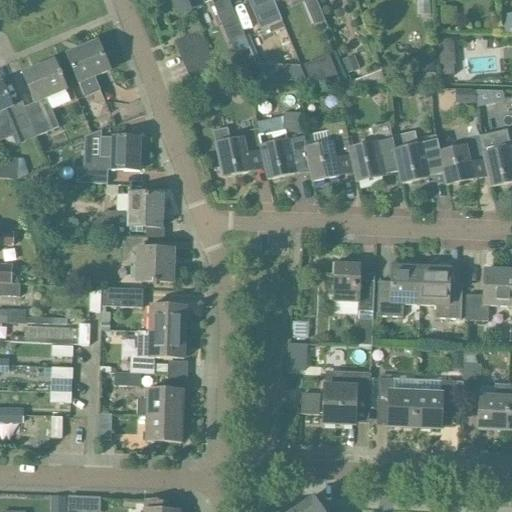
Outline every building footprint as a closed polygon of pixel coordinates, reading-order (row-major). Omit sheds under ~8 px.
[(170,0),(178,18),(191,12),(185,0),(170,0)] [(185,0),(191,12),(203,7),(200,0),(185,0)] [(249,46),(228,0),(225,0),(214,5),(235,52),(249,46)] [(249,0),(257,17),(262,29),(263,29),(258,17),(276,9),(272,0),(249,0)] [(220,77),(218,74),(195,22),(192,23),(191,29),(193,34),(173,42),(192,89),(220,77)] [(109,73),(97,45),(66,58),(84,100),(100,93),(94,80),(109,73)] [(24,110),(32,129),(37,140),(59,130),(51,111),(42,114),(38,104),(66,92),(54,63),(23,76),(35,106),(24,110)] [(332,64),(310,64),(303,67),(310,83),(340,83),(332,64)] [(454,67),(440,68),(441,78),(455,76),(454,67)] [(0,142),(32,129),(24,110),(21,103),(12,107),(3,85),(0,86),(0,142)] [(266,171),(265,171),(267,182),(310,173),(303,138),(301,125),(301,114),(283,114),(283,129),(284,133),(259,138),(266,171)] [(310,173),(312,184),(354,175),(355,175),(350,151),(344,124),(327,127),(328,133),(303,138),(310,173)] [(355,175),(354,175),(357,185),(399,176),(391,138),(392,138),(389,126),(372,130),(375,146),(350,151),(355,175)] [(227,130),(214,133),(216,147),(223,180),(265,171),(266,171),(259,138),(258,131),(240,135),(242,142),(230,144),(227,130)] [(511,143),(510,144),(507,131),(479,138),(489,178),(491,190),(511,184),(511,143)] [(439,155),(440,155),(436,137),(418,142),(416,133),(392,138),(391,138),(399,176),(401,187),(444,178),(439,155)] [(446,188),(489,178),(479,138),(462,143),(464,150),(440,155),(439,155),(444,178),(446,188)] [(141,140),(101,139),(100,159),(97,159),(97,172),(78,171),(77,185),(108,186),(108,172),(140,173),(141,140)] [(19,160),(6,159),(6,165),(0,164),(0,179),(17,181),(19,160)] [(56,184),(49,168),(18,182),(23,193),(48,183),(50,187),(56,184)] [(126,215),(105,214),(105,219),(93,219),(92,235),(105,235),(105,239),(123,239),(131,239),(131,234),(142,234),(142,230),(162,230),(163,198),(131,197),(131,198),(127,198),(126,215)] [(0,246),(14,247),(14,234),(0,234),(0,246)] [(123,239),(122,266),(139,267),(138,283),(173,284),(174,253),(149,252),(150,240),(131,239),(123,239)] [(0,284),(12,285),(13,265),(0,264),(0,284)] [(361,267),(335,266),(334,304),(358,305),(358,313),(374,313),(375,284),(373,284),(374,276),(361,276),(361,267)] [(404,307),(420,308),(422,270),(394,269),(393,285),(379,284),(378,319),(404,320),(404,307)] [(450,271),(422,270),(420,308),(435,308),(435,321),(462,322),(463,288),(449,287),(450,271)] [(489,309),(511,310),(511,301),(511,273),(486,272),(485,298),(466,298),(465,323),(488,324),(489,309)] [(0,284),(0,297),(20,298),(21,286),(12,285),(0,284)] [(103,290),(103,293),(102,307),(143,309),(144,291),(103,290)] [(102,313),(102,307),(103,293),(93,292),(92,313),(102,313)] [(152,308),(151,333),(186,335),(187,309),(152,308)] [(373,322),(358,322),(357,346),(372,347),(373,322)] [(11,337),(10,344),(72,347),(89,347),(90,326),(79,326),(79,331),(73,331),(73,330),(25,328),(24,338),(11,337)] [(133,356),(132,375),(141,376),(156,376),(156,360),(185,361),(186,335),(151,333),(139,333),(138,348),(138,356),(133,356)] [(305,371),(306,346),(288,346),(287,371),(305,371)] [(73,348),(53,347),(52,357),(73,358),(73,348)] [(165,361),(165,388),(186,388),(187,361),(165,361)] [(481,365),(464,365),(463,393),(480,394),(481,365)] [(0,374),(9,375),(9,368),(0,367),(0,374)] [(30,369),(30,376),(34,376),(34,379),(40,379),(72,380),(73,370),(40,369),(30,369)] [(371,375),(346,374),(345,388),(326,387),(324,426),(355,427),(356,403),(370,404),(371,375)] [(141,388),(141,376),(132,375),(115,375),(115,387),(141,388)] [(415,430),(417,382),(379,381),(377,412),(389,413),(389,429),(415,430)] [(443,383),(417,382),(415,430),(441,431),(441,415),(454,416),(455,384),(443,383)] [(507,434),(509,386),(495,385),(495,400),(480,399),(479,433),(507,434)] [(148,417),(148,418),(183,419),(184,393),(145,392),(144,400),(138,400),(137,417),(148,417)] [(72,394),(51,393),(50,404),(71,405),(72,394)] [(302,397),(301,416),(319,417),(320,398),(302,397)] [(22,410),(0,409),(0,424),(22,425),(22,410)] [(111,416),(98,415),(97,441),(110,441),(111,416)] [(62,440),(62,418),(52,418),(52,439),(62,440)] [(182,445),(183,419),(148,418),(147,444),(182,445)] [(325,511),(314,497),(293,511),(325,511)] [(169,511),(170,503),(146,502),(145,511),(169,511)]
